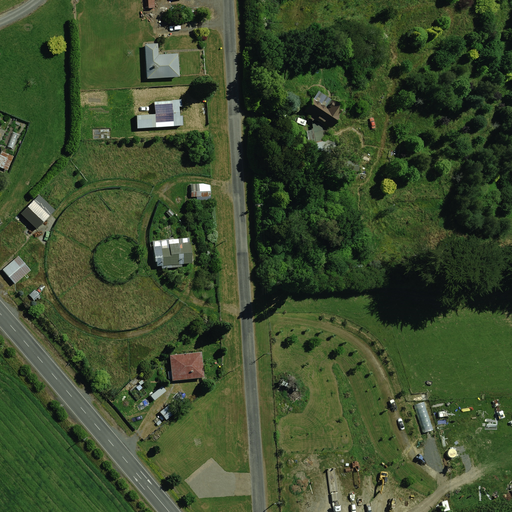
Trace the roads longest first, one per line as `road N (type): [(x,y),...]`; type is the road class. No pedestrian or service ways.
road 1 (residential): [(229,0),(259,511)]
road 2 (primary): [(169,511),(0,313)]
